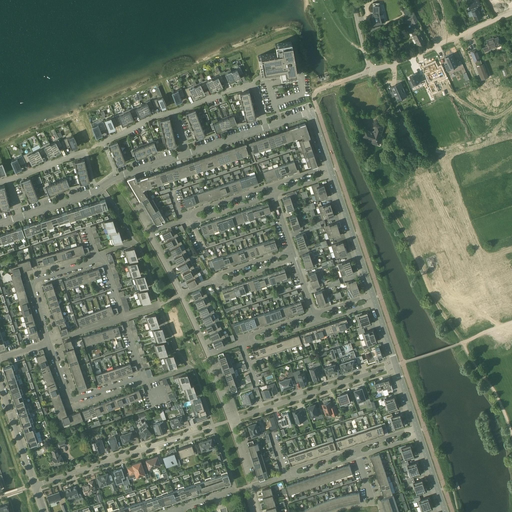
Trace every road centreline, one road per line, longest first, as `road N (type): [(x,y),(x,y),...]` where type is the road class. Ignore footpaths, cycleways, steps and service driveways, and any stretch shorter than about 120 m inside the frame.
road 1 (residential): [(141,376),(100,259),(32,283),(48,342)]
road 2 (residential): [(213,426),(34,486)]
road 3 (residential): [(186,153),(19,217)]
road 4 (residential): [(395,364),(239,417)]
road 5 (residential): [(370,71),(511,13)]
road 6 (residential): [(373,297),(330,170)]
road 7 (residential): [(48,342),(71,398),(141,376)]
road 8 (residential): [(266,127),(252,85),(174,111)]
